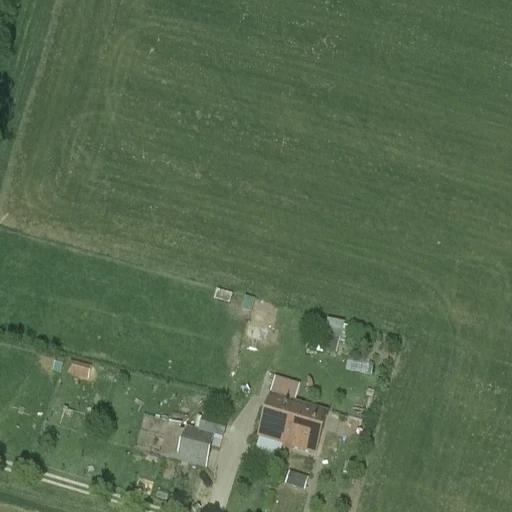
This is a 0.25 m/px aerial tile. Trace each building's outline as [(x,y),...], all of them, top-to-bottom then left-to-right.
[(242,310),(254,312),(252,322),(265,325),(270,304),(245,298),(242,310)] [(323,352),(335,356),(345,325),(333,321),(323,352)] [(247,336),(266,342),(270,329),(250,323),(247,336)] [(88,383),(91,369),(70,364),(66,377),(88,383)] [(299,387),(275,380),(257,440),(315,457),(327,416),(294,406),(299,387)] [(223,440),(227,426),(202,420),(199,432),(186,428),(183,436),(166,430),(159,459),(206,472),(215,438),(223,440)] [(287,474),(285,489),(306,491),(308,476),(287,474)] [(195,477),(192,490),(207,493),(210,480),(195,477)]
